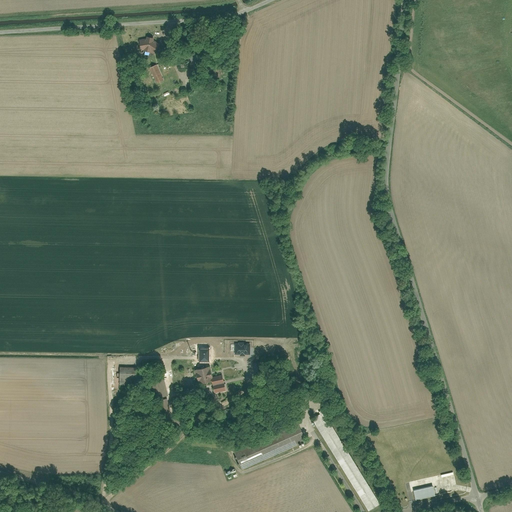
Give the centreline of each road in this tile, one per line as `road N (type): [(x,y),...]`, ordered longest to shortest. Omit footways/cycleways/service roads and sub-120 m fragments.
road 1 (residential): [(403,0),(384,185),(476,496)]
road 2 (residential): [(0,32),(219,19),(272,0)]
road 3 (unclassified): [(112,511),(63,486),(0,469)]
